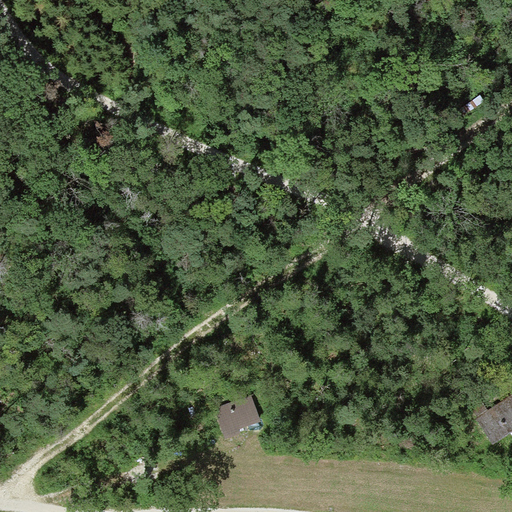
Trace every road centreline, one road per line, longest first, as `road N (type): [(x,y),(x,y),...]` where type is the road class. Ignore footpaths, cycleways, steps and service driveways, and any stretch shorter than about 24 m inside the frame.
road 1 (track): [(0,484),(242,312),(364,216),(403,174),(511,101)]
road 2 (track): [(0,14),(65,85),(364,216),(511,312)]
